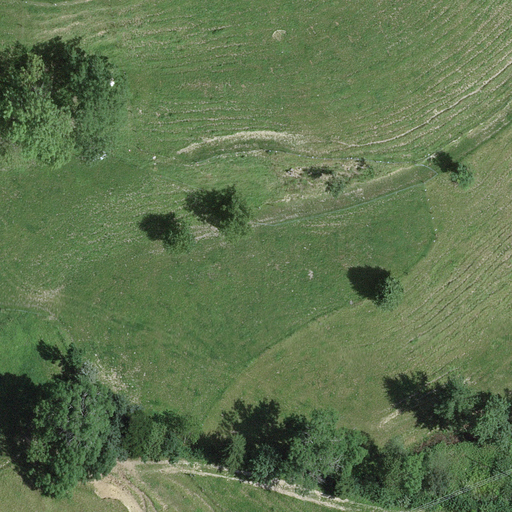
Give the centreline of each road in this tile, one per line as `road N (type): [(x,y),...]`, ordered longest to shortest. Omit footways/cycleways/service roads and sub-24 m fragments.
road 1 (track): [(130,462),(199,465),(396,511)]
road 2 (track): [(333,201),(433,169),(511,117)]
